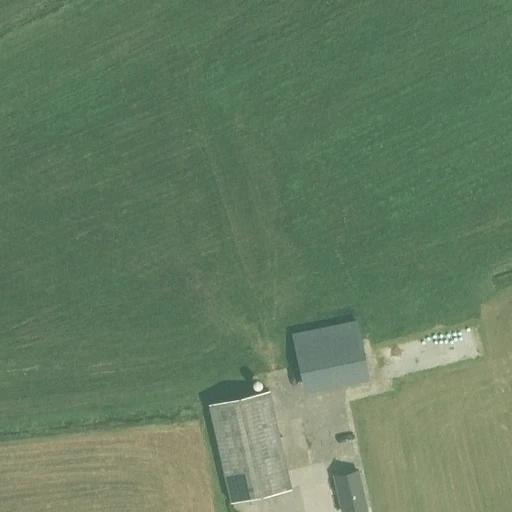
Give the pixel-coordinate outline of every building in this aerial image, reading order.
[(291,332),(303,391),(368,378),(357,318),(291,332)] [(448,511),(445,498),(511,485),(511,383),(445,396),(446,400),(441,400),(443,411),(421,415),(422,418),(417,419),(435,511),(448,511)] [(208,401),(230,500),(290,487),(267,388),(208,401)] [(381,394),(354,399),(365,455),(392,450),(381,394)] [(338,485),(343,511),(364,511),(357,481),(338,485)]
